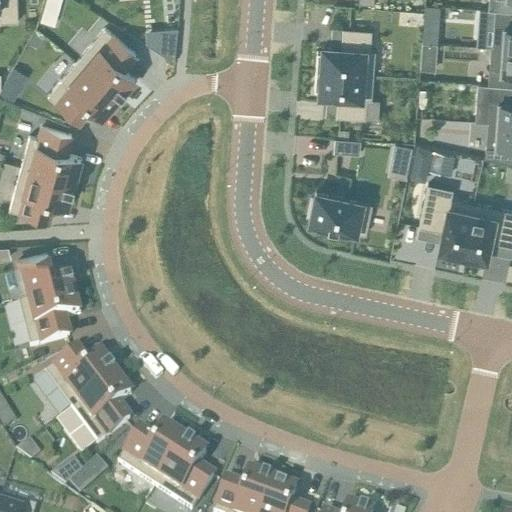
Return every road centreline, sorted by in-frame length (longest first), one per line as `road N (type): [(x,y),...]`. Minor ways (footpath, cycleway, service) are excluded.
road 1 (residential): [(457,490),(321,453),(237,419),(168,373),(139,336),(118,295),(108,230),(117,188),(156,116),(217,83),(245,86)]
road 2 (residential): [(494,334),(316,296),(275,275),(250,240),(239,198),(245,86)]
road 3 (residential): [(494,334),(457,490)]
